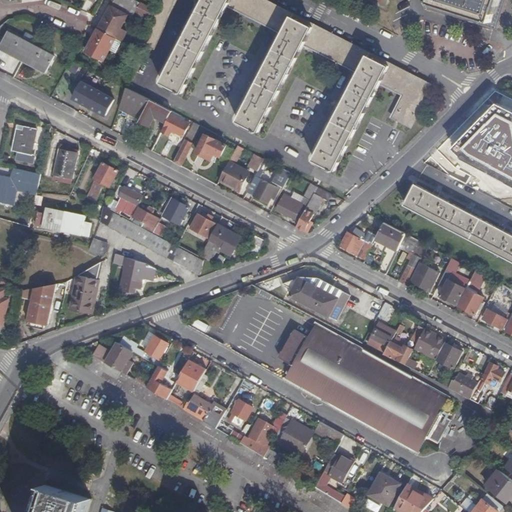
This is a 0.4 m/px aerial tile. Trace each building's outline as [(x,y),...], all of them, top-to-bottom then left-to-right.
[(133,0),(114,0),(99,29),(115,37),(122,41),(128,31),(121,27),(128,14),(133,17),(136,11),(140,3),(133,0)] [(160,0),(156,12),(153,19),(152,20),(144,44),(155,48),(172,0),(160,0)] [(225,7),(211,0),(202,0),(190,25),(187,23),(184,29),(187,31),(174,58),(170,56),(167,62),(171,64),(162,81),(178,90),(177,92),(180,94),(181,92),(183,92),(225,7)] [(230,6),(233,0),(211,0),(225,7),(226,8),(229,9),(230,6)] [(285,38),(295,19),(259,0),(233,0),(230,6),(279,31),(275,37),(279,39),(266,65),(262,63),(258,70),(262,72),(260,76),(265,78),(285,38)] [(492,21),(498,0),(431,0),(431,3),(492,21)] [(148,7),(140,3),(136,11),(144,15),(148,7)] [(153,19),(156,12),(148,7),(144,15),(153,19)] [(417,106),(427,86),(357,50),(295,19),(285,38),(302,47),(303,43),(355,71),(354,73),(378,86),(380,84),(402,95),(400,97),(417,106)] [(115,37),(99,29),(87,52),(103,61),(115,37)] [(0,46),(0,48),(23,60),(31,43),(8,31),(0,46)] [(302,47),(285,38),(265,78),(260,76),(249,97),(246,95),(242,102),(246,104),(237,120),(254,129),(253,131),(256,133),(257,131),(258,131),(302,47)] [(31,43),(23,60),(46,72),(54,55),(31,43)] [(359,123),(378,86),(354,73),(352,76),(357,78),(342,104),(338,103),(335,108),(339,111),(326,137),(322,135),(319,141),(323,143),(314,159),(330,168),(329,169),(333,171),(334,170),(359,123)] [(105,115),(114,99),(82,82),(73,97),(105,115)] [(128,88),(120,108),(128,113),(129,111),(141,118),(147,109),(151,101),(128,88)] [(407,124),(417,106),(400,97),(390,117),(395,120),(396,118),(407,124)] [(173,110),(152,99),(151,101),(147,109),(154,113),(166,119),(173,110)] [(141,118),(140,121),(148,126),(154,113),(147,109),(141,118)] [(182,115),(173,110),(171,113),(181,118),(182,115)] [(171,113),(162,131),(169,135),(171,132),(172,130),(183,136),(190,124),(181,118),(171,113)] [(500,149),(511,154),(511,136),(499,129),(500,128),(494,125),(494,127),(478,119),(478,120),(472,116),(464,130),(474,136),(484,140),(500,149)] [(192,142),(201,125),(195,121),(185,139),(192,142)] [(31,153),(36,128),(18,124),(13,149),(20,151),(18,159),(33,162),(35,154),(31,153)] [(172,130),(171,132),(181,138),(183,136),(172,130)] [(221,156),(227,144),(206,134),(197,151),(211,159),(215,152),(221,156)] [(464,147),(457,143),(452,151),(457,154),(470,160),(472,162),(484,140),(474,136),(469,144),(466,143),(464,147)] [(185,139),(174,162),(182,166),(193,143),(192,142),(185,139)] [(497,153),(500,149),(484,140),(472,162),(481,166),(490,149),(497,153)] [(238,144),(230,160),(235,162),(243,147),(238,144)] [(73,177),(78,152),(60,148),(55,174),(73,177)] [(446,174),(459,180),(470,160),(457,154),(456,156),(448,151),(442,161),(439,160),(436,165),(439,167),(439,168),(447,172),(446,174)] [(254,153),(248,165),(259,170),(264,158),(254,153)] [(104,162),(87,197),(96,201),(104,182),(110,185),(118,169),(104,162)] [(240,187),(248,173),(230,163),(222,178),(240,187)] [(37,182),(40,172),(13,166),(11,176),(6,175),(5,179),(0,178),(0,200),(12,203),(18,178),(37,182)] [(278,185),(283,187),(292,172),(287,169),(278,185)] [(256,176),(247,191),(265,201),(270,192),(275,194),(278,188),(256,176)] [(511,257),(511,231),(417,182),(406,203),(511,257)] [(305,197),(311,200),(315,193),(318,186),(312,183),(305,197)] [(135,211),(139,204),(137,203),(142,195),(125,186),(119,195),(130,200),(124,211),(130,215),(132,209),(135,211)] [(328,200),(332,193),(318,186),(315,193),(321,196),(328,200)] [(494,199),(501,202),(507,191),(500,187),(494,199)] [(305,197),(294,191),(292,196),(304,203),(301,209),(299,212),(303,214),(306,209),(311,200),(305,197)] [(285,193),(282,199),(301,209),(304,203),(292,196),(285,193)] [(311,200),(306,209),(314,213),(316,214),(324,201),(320,199),(321,196),(315,193),(311,200)] [(118,199),(113,196),(107,207),(112,210),(118,199)] [(165,196),(160,207),(165,210),(171,199),(165,196)] [(181,224),(190,207),(174,198),(164,215),(181,224)] [(299,212),(301,209),(282,199),(277,208),(295,218),(299,212)] [(107,207),(105,206),(101,220),(201,273),(203,260),(111,212),(112,210),(107,207)] [(153,229),(159,217),(139,206),(134,215),(143,220),(143,219),(148,222),(146,225),(153,229)] [(84,222),(85,214),(46,207),(45,213),(37,212),(35,224),(88,235),(90,223),(84,222)] [(303,214),(297,226),(307,232),(313,222),(311,220),(314,213),(306,209),(303,214)] [(209,237),(216,223),(198,213),(191,227),(209,237)] [(406,233),(385,221),(377,238),(398,250),(399,248),(406,233)] [(200,256),(210,261),(217,249),(215,248),(219,239),(225,243),(223,248),(232,254),(241,236),(218,223),(200,256)] [(364,240),(347,231),(341,244),(358,253),(359,250),(363,243),(364,240)] [(420,240),(406,233),(399,248),(410,254),(411,252),(413,253),(420,240)] [(103,254),(108,243),(94,238),(89,249),(103,254)] [(215,248),(217,249),(221,252),(223,248),(225,243),(219,239),(215,248)] [(360,254),(366,258),(372,247),(366,244),(362,252),(360,254)] [(411,252),(410,254),(409,256),(412,258),(401,281),(407,284),(421,257),(413,253),(411,252)] [(122,267),(123,258),(115,257),(113,266),(122,267)] [(471,279),(457,272),(462,261),(452,257),(439,284),(445,287),(449,279),(466,288),(466,287),(471,279)] [(153,279),(155,268),(145,263),(126,259),(120,288),(132,290),(133,287),(139,288),(142,277),(153,279)] [(431,289),(440,272),(422,262),(413,279),(431,289)] [(89,308),(98,266),(77,276),(70,308),(82,310),(83,307),(89,308)] [(478,293),(488,275),(476,269),(471,279),(466,287),(468,288),(478,293)] [(290,294),(324,313),(337,287),(319,277),(297,277),(283,282),(293,288),(290,294)] [(441,295),(458,304),(466,288),(449,279),(445,287),(441,295)] [(46,325),(54,284),(34,288),(27,326),(40,329),(41,325),(46,325)] [(337,287),(324,313),(336,319),(350,294),(337,287)] [(484,299),(485,296),(478,293),(468,288),(460,305),(475,313),(479,307),(482,308),(486,301),(484,299)] [(384,317),(391,304),(385,301),(378,314),(384,317)] [(503,327),(508,318),(505,316),(488,307),(483,317),(503,327)] [(207,331),(209,324),(196,319),(193,326),(207,331)] [(309,336),(295,328),(280,356),(293,363),(285,378),(419,454),(427,439),(440,446),(456,418),(443,411),(451,397),(317,322),(309,336)] [(385,349),(395,331),(381,323),(377,330),(376,330),(373,336),(372,335),(368,341),(385,349)] [(417,342),(425,328),(418,325),(411,339),(417,342)] [(446,341),(447,339),(425,328),(417,342),(427,347),(439,353),(446,341)] [(136,342),(123,335),(119,342),(132,350),(136,342)] [(158,365),(162,357),(160,355),(167,342),(154,335),(146,350),(149,353),(146,358),(158,365)] [(407,341),(396,335),(394,339),(395,340),(394,342),(400,345),(404,347),(406,344),(407,341)] [(384,353),(406,364),(414,348),(406,344),(404,347),(400,345),(394,342),(391,340),(384,353)] [(462,350),(446,341),(439,353),(437,359),(453,367),(462,350)] [(100,345),(94,355),(124,373),(131,363),(127,360),(132,350),(119,342),(118,342),(112,352),(100,345)] [(427,347),(417,342),(416,345),(425,350),(427,347)] [(329,511),(357,511),(353,509),(340,502),(340,501),(334,498),(315,486),(280,466),(263,456),(259,453),(239,442),(216,427),(183,408),(167,398),(146,386),(124,373),(94,355),(90,352),(83,365),(329,511)] [(206,368),(188,359),(177,381),(193,390),(201,375),(206,368)] [(482,377),(481,377),(478,382),(476,386),(483,389),(487,380),(492,383),(493,380),(496,381),(497,378),(501,380),(505,371),(498,368),(498,365),(491,361),(482,377)] [(167,370),(158,365),(146,386),(167,398),(170,394),(174,387),(162,379),(167,370)] [(146,384),(149,379),(138,373),(135,378),(146,384)] [(476,386),(478,382),(471,379),(473,376),(467,373),(466,376),(460,373),(456,381),(463,384),(463,385),(470,389),(468,391),(451,382),(448,387),(470,398),(474,390),(476,386)] [(201,375),(193,390),(192,392),(197,395),(206,378),(201,375)] [(448,387),(451,382),(442,377),(440,382),(448,387)] [(501,390),(507,393),(506,394),(511,396),(511,390),(504,386),(501,390)] [(476,401),(480,394),(474,390),(470,398),(476,401)] [(170,394),(167,398),(183,408),(185,403),(170,394)] [(490,395),(485,405),(491,408),(497,399),(490,395)] [(185,403),(183,408),(216,427),(219,422),(226,410),(214,403),(212,407),(193,396),(190,401),(188,400),(185,403)] [(245,419),(253,406),(240,399),(232,411),(245,419)] [(278,429),(285,418),(287,415),(280,411),(272,426),(267,423),(259,419),(250,436),(265,444),(274,427),(278,429)] [(271,416),(263,412),(259,419),(267,423),(271,416)] [(278,429),(275,436),(302,452),(313,434),(285,418),(278,429)] [(340,440),(344,434),(320,421),(317,427),(320,429),(319,432),(323,435),(325,432),(340,440)] [(219,422),(216,427),(239,442),(243,436),(219,422)] [(250,436),(249,439),(243,436),(239,442),(259,453),(265,444),(250,436)] [(268,448),(263,456),(280,466),(285,458),(268,448)] [(343,481),(354,460),(341,453),(339,458),(332,455),(324,470),(343,481)] [(511,495),(511,480),(499,470),(486,485),(507,502),(511,495)] [(388,504),(400,483),(390,479),(391,477),(381,471),(369,493),(388,504)] [(315,486),(334,498),(337,491),(324,484),(324,482),(319,479),(315,486)] [(394,506),(404,511),(421,511),(424,509),(433,499),(407,484),(394,506)] [(82,511),(87,497),(48,485),(39,511),(82,511)] [(337,491),(334,498),(340,501),(340,502),(344,495),(337,491)] [(487,495),(483,500),(488,504),(498,511),(503,507),(487,495)] [(483,500),(473,511),(498,511),(488,504),(483,500)]
